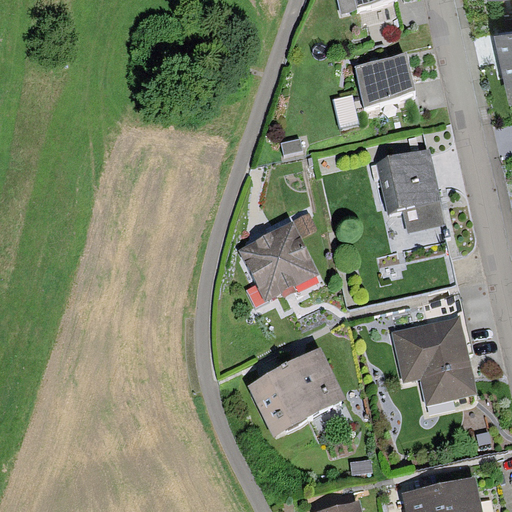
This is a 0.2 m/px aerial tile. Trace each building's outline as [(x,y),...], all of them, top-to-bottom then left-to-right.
[(395,9),(393,0),(346,0),(351,19),(395,9)] [(511,30),(491,35),(506,105),(511,103),(511,30)] [(405,61),(351,72),(360,115),(414,104),(405,61)] [(443,230),(426,157),(371,169),(388,242),(443,230)] [(295,230),(234,257),(257,311),(319,284),(295,230)] [(464,352),(462,352),(457,322),(389,334),(398,386),(420,383),(425,410),(472,401),(464,352)] [(341,412),(315,360),(244,395),(271,448),(341,412)] [(477,511),(472,486),(400,501),(402,511),(477,511)]
